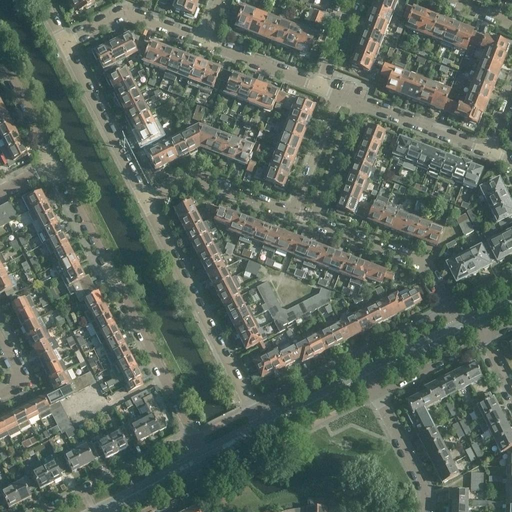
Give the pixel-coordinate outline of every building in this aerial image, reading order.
[(72,0),(68,2),(69,4),(68,4),(71,10),(72,9),(73,11),(77,8),(79,12),(85,9),(86,10),(93,6),(92,5),(93,4),(92,1),(94,0),(72,0)] [(196,8),(197,4),(185,0),(177,0),(174,9),(181,12),(181,13),(184,14),(183,16),(194,20),(198,9),(196,8)] [(281,0),(278,8),(283,10),(286,1),(282,0),(281,0)] [(313,7),(315,0),(301,0),(299,6),(311,10),(313,7)] [(315,0),(313,7),(326,12),(328,6),(330,3),(330,0),(315,0)] [(375,0),(373,7),(393,14),(397,3),(390,0),(375,0)] [(248,33),(255,13),(256,11),(250,9),(250,11),(239,7),(236,15),(239,17),(235,28),(236,28),(236,29),(242,31),(242,30),(248,33)] [(388,26),(393,14),(373,7),(371,13),(370,12),(367,18),(388,26)] [(407,21),(413,9),(408,7),(403,19),(407,21)] [(419,34),(426,14),(413,9),(407,21),(405,29),(419,34)] [(322,21),(324,16),(324,15),(313,11),(311,17),(322,21)] [(259,38),(267,17),(255,13),(248,33),(253,35),(259,38)] [(430,38),(438,17),(432,15),(431,16),(426,14),(419,34),(430,38)] [(271,42),(279,22),(267,17),(259,38),(265,40),(265,39),(271,42)] [(311,17),(311,18),(309,22),(320,27),(322,21),(311,17)] [(442,43),(450,23),(443,21),(444,20),(438,17),(430,38),(442,43)] [(283,47),(290,26),(285,24),(285,23),(285,22),(285,21),(284,20),(283,19),(280,18),(279,22),(271,42),(276,44),(283,47)] [(384,38),(388,26),(367,18),(365,24),(366,25),(364,30),(384,38)] [(453,47),(461,26),(455,24),(455,25),(450,23),(442,43),(453,47)] [(294,51),(302,31),(290,26),(283,47),(288,49),(289,48),(294,51)] [(303,26),(302,31),(294,51),(300,53),(299,53),(305,56),(306,55),(307,55),(311,44),(315,46),(318,38),(314,37),(314,35),(306,32),(308,28),(303,26)] [(478,35),(472,33),(473,32),(467,30),(467,29),(461,26),(453,47),(464,51),(467,43),(474,45),(478,35)] [(379,49),(384,38),(364,30),(362,36),(361,36),(358,42),(379,49)] [(120,39),(117,41),(126,59),(137,53),(139,54),(143,45),(137,43),(137,44),(133,46),(133,45),(132,43),(134,43),(129,33),(119,38),(120,39)] [(492,41),(485,38),(480,36),(476,46),(481,48),(481,49),(486,51),(504,58),(509,46),(506,45),(506,44),(501,42),(501,43),(493,40),(492,41)] [(126,59),(117,41),(106,47),(115,65),(126,59)] [(375,61),(379,49),(358,42),(356,47),(357,48),(355,54),(375,61)] [(154,67),(162,48),(150,43),(148,47),(143,45),(139,54),(145,56),(142,63),(154,67)] [(115,65),(106,47),(102,49),(101,47),(92,52),(97,62),(98,61),(99,63),(103,70),(101,71),(106,80),(119,73),(116,68),(115,65)] [(471,57),(474,48),(470,47),(466,55),(471,57)] [(165,72),(173,52),(162,48),(154,67),(165,72)] [(500,69),(504,58),(486,51),(482,62),(500,69)] [(177,76),(184,56),(173,52),(165,72),(177,76)] [(370,73),(375,61),(355,54),(350,65),(352,66),(351,67),(358,69),(358,68),(370,73)] [(189,81),(196,61),(184,56),(177,76),(189,81)] [(199,89),(208,66),(196,61),(189,81),(187,85),(188,86),(198,90),(199,89)] [(498,74),(500,69),(482,62),(478,73),(497,80),(499,74),(498,74)] [(226,72),(208,66),(199,89),(199,90),(210,94),(212,90),(213,90),(217,91),(218,92),(226,72)] [(395,95),(403,73),(393,69),(385,66),(381,77),(390,81),(386,90),(389,91),(389,92),(395,95)] [(125,69),(122,71),(119,73),(106,80),(110,87),(111,87),(113,90),(131,81),(125,69)] [(223,94),(236,99),(243,79),(226,72),(218,92),(224,94),(223,94)] [(406,98),(414,77),(403,73),(395,95),(401,97),(401,96),(406,98)] [(494,86),(497,80),(478,73),(473,85),(491,92),(493,86),(494,86)] [(418,103),(426,82),(414,77),(406,98),(412,100),(412,101),(418,103)] [(248,103),(255,84),(243,79),(236,99),(248,103)] [(117,102),(137,92),(131,81),(113,90),(115,94),(113,95),(117,102)] [(430,107),(438,86),(426,82),(418,103),(424,106),(424,105),(430,107)] [(259,108),(267,88),(255,84),(248,103),(259,108)] [(489,97),(491,92),(473,85),(469,96),(488,103),(490,98),(489,97)] [(450,91),(438,86),(430,107),(442,112),(442,111),(448,113),(451,103),(446,101),(450,91)] [(279,93),(267,88),(259,108),(271,112),(275,103),(279,93)] [(125,112),(143,103),(137,92),(117,102),(121,110),(123,108),(125,112)] [(282,106),(286,96),(280,94),(277,104),(282,106)] [(485,109),(488,103),(469,96),(464,107),(483,114),(484,109),(485,109)] [(296,100),(291,112),(310,119),(311,115),(313,116),(317,106),(307,102),(306,104),(304,103),(296,100)] [(478,126),(483,114),(464,107),(458,105),(457,105),(459,101),(455,100),(453,104),(449,113),(462,118),(462,119),(470,122),(469,123),(475,125),(475,124),(478,126)] [(128,124),(148,114),(143,103),(125,112),(126,116),(124,117),(128,124)] [(9,120),(5,112),(0,114),(0,128),(10,123),(9,120)] [(306,130),(310,119),(291,112),(287,123),(306,130)] [(136,134),(154,125),(148,114),(128,124),(132,132),(134,131),(136,134)] [(10,123),(0,128),(0,142),(2,141),(16,134),(13,126),(12,127),(10,123)] [(301,142),(306,130),(287,123),(282,135),(301,142)] [(154,125),(136,134),(138,138),(136,139),(140,147),(147,143),(153,140),(156,138),(160,136),(154,125)] [(199,149),(199,128),(198,127),(179,137),(190,156),(197,152),(196,150),(199,149)] [(368,127),(363,139),(380,146),(382,141),(391,144),(389,149),(395,151),(400,139),(381,132),(382,131),(378,130),(378,131),(368,127)] [(211,155),(218,135),(199,128),(199,149),(203,150),(202,152),(211,155)] [(0,149),(3,154),(21,145),(20,141),(16,134),(2,141),(5,147),(0,149)] [(223,158),(230,139),(218,135),(211,155),(218,158),(219,156),(223,158)] [(297,154),(301,142),(282,135),(278,146),(297,154)] [(190,156),(179,137),(168,142),(177,160),(181,158),(182,160),(190,156)] [(177,160),(168,142),(162,146),(160,142),(158,143),(156,138),(153,140),(155,145),(157,148),(166,166),(177,160)] [(234,162),(242,143),(230,139),(223,158),(234,162)] [(384,147),(380,146),(363,139),(359,150),(377,158),(377,156),(381,156),(384,147)] [(404,162),(411,144),(407,142),(406,140),(402,139),(401,140),(400,139),(395,151),(393,157),(392,160),(398,162),(397,165),(402,167),(404,162)] [(253,148),(242,143),(234,162),(246,166),(249,159),(250,156),(250,155),(253,148)] [(416,167),(423,149),(418,147),(418,145),(414,143),(412,144),(411,144),(404,162),(416,167)] [(27,155),(24,147),(23,148),(21,145),(3,154),(9,168),(15,165),(14,162),(27,155)] [(292,166),(297,154),(278,146),(273,159),(292,166)] [(163,167),(166,166),(157,148),(146,154),(150,161),(149,161),(151,164),(149,165),(154,175),(164,169),(163,167)] [(428,171),(435,153),(430,151),(429,149),(425,148),(424,149),(423,149),(416,167),(428,171)] [(378,163),(376,160),(377,158),(359,150),(354,163),(371,169),(375,171),(378,163)] [(438,179),(446,158),(446,157),(445,155),(441,154),(439,155),(435,153),(428,171),(426,175),(437,179),(436,180),(437,180),(438,179)] [(451,180),(458,162),(457,162),(456,160),(453,158),(451,159),(446,158),(438,179),(443,181),(444,182),(447,183),(448,183),(449,183),(451,180)] [(287,177),(292,166),(273,159),(269,170),(287,177)] [(255,164),(250,162),(246,172),(251,174),(254,168),(259,170),(260,166),(255,164)] [(463,185),(470,167),(470,165),(462,162),(461,163),(458,162),(451,180),(463,185)] [(375,171),(371,169),(354,163),(350,174),(367,180),(369,174),(374,175),(375,171)] [(474,168),(470,167),(463,185),(474,190),(481,171),(480,171),(479,169),(475,167),(474,168)] [(286,181),(287,177),(269,170),(266,178),(264,182),(275,186),(274,188),(284,192),(288,182),(286,181)] [(362,192),(367,180),(350,174),(345,185),(362,192)] [(486,202),(504,192),(502,188),(503,186),(501,182),(499,182),(498,180),(480,190),(483,196),(479,198),(481,203),(485,201),(486,202)] [(358,203),(362,192),(345,185),(341,197),(358,203)] [(26,200),(32,211),(46,204),(44,200),(45,200),(41,192),(26,200)] [(505,193),(504,192),(486,202),(491,213),(510,203),(507,199),(508,197),(506,193),(505,193)] [(363,205),(358,203),(341,197),(336,209),(353,216),(353,215),(367,221),(372,209),(368,207),(367,207),(366,210),(362,209),(363,205)] [(174,210),(180,222),(196,214),(190,202),(174,210)] [(379,226),(385,209),(379,206),(380,204),(376,202),(374,205),(373,205),(372,209),(367,221),(379,226)] [(9,203),(3,206),(9,218),(10,217),(15,215),(9,203)] [(511,204),(510,204),(510,203),(491,213),(497,224),(498,223),(502,222),(505,220),(508,225),(511,223),(511,204)] [(48,207),(46,204),(32,211),(28,213),(33,224),(38,222),(52,214),(48,207)] [(9,218),(3,206),(0,207),(0,214),(3,221),(6,219),(9,218)] [(229,232),(235,215),(218,209),(213,221),(228,227),(227,232),(229,232)] [(390,230),(397,213),(385,209),(379,226),(390,230)] [(402,234),(408,218),(397,213),(390,230),(402,234)] [(55,221),(52,214),(38,222),(43,232),(57,225),(55,222),(55,221)] [(202,225),(196,214),(180,222),(186,233),(202,225)] [(240,237),(247,220),(235,215),(229,232),(240,237)] [(458,225),(468,220),(465,215),(455,220),(458,225)] [(413,239),(420,222),(408,218),(402,234),(413,239)] [(252,241),(258,224),(247,220),(240,237),(252,241)] [(471,226),(468,220),(458,225),(461,231),(471,226)] [(425,243),(431,226),(420,222),(413,239),(425,243)] [(263,246),(270,228),(258,224),(252,241),(263,246)] [(59,228),(57,225),(43,232),(39,234),(45,245),(63,236),(59,228)] [(207,236),(202,225),(186,233),(191,244),(207,236)] [(443,231),(431,226),(425,243),(436,248),(443,231)] [(473,232),(471,226),(461,231),(464,237),(473,232)] [(275,250),(282,233),(270,228),(263,246),(275,250)] [(511,237),(509,232),(499,238),(508,256),(510,257),(511,255),(511,237)] [(299,240),(282,233),(275,250),(287,255),(287,254),(290,246),(296,248),(299,240)] [(66,243),(63,236),(45,245),(50,255),(54,253),(68,246),(66,243)] [(213,247),(207,236),(191,244),(197,255),(213,247)] [(503,259),(508,256),(499,238),(487,244),(489,249),(483,252),(489,264),(496,260),(497,262),(499,262),(503,261),(503,259)] [(304,261),(311,244),(299,240),(296,248),(290,246),(287,254),(287,255),(304,261)] [(316,266),(322,249),(311,244),(304,261),(316,266)] [(489,266),(489,264),(483,252),(489,249),(487,244),(483,246),(482,244),(467,252),(478,272),(482,269),(484,270),(488,268),(489,266)] [(69,248),(68,246),(54,253),(59,265),(74,257),(69,248)] [(202,266),(218,258),(213,247),(197,255),(202,266)] [(328,270),(334,253),(322,249),(316,266),(328,270)] [(477,274),(478,272),(467,252),(457,257),(458,259),(467,277),(471,275),(473,276),(477,274)] [(339,275),(346,257),(334,253),(328,270),(339,275)] [(222,256),(218,258),(202,266),(214,288),(230,280),(224,269),(228,267),(222,256)] [(77,264),(74,257),(59,265),(65,275),(79,268),(77,264)] [(351,279),(357,262),(346,257),(339,275),(351,279)] [(467,277),(458,259),(457,257),(445,263),(446,265),(443,266),(443,268),(443,269),(444,271),(445,272),(446,272),(449,271),(456,283),(460,281),(462,281),(466,279),(466,278),(467,277)] [(245,272),(251,275),(252,271),(258,273),(260,266),(249,262),(245,272)] [(362,283),(369,266),(357,262),(351,279),(362,283)] [(4,265),(1,266),(0,266),(0,280),(7,277),(5,274),(7,272),(8,270),(6,267),(4,265)] [(386,279),(388,274),(369,266),(362,283),(363,284),(363,283),(366,284),(367,280),(381,285),(383,278),(386,279)] [(80,271),(79,268),(65,275),(61,277),(70,296),(81,290),(80,288),(77,282),(85,278),(81,271),(80,271)] [(7,277),(0,280),(0,294),(4,292),(7,298),(19,292),(16,287),(17,286),(12,275),(7,277)] [(88,276),(85,278),(77,282),(80,288),(91,282),(88,276)] [(237,295),(235,291),(230,280),(214,288),(221,303),(237,295)] [(83,293),(94,288),(91,282),(80,288),(81,290),(83,293)] [(256,289),(259,294),(270,289),(267,283),(256,289)] [(86,299),(97,294),(94,288),(83,293),(86,299)] [(262,299),(273,294),(270,289),(259,294),(262,299)] [(89,312),(103,304),(101,301),(102,301),(98,293),(97,294),(86,299),(83,293),(81,290),(70,296),(71,297),(75,294),(79,304),(84,301),(89,312)] [(319,295),(318,296),(328,304),(332,294),(321,290),(319,295)] [(414,292),(399,299),(405,311),(420,303),(414,292)] [(275,299),(273,294),(262,299),(265,305),(275,299)] [(221,303),(228,317),(244,309),(237,295),(221,303)] [(405,311),(399,299),(397,295),(385,301),(393,317),(405,311)] [(328,304),(318,296),(313,298),(319,309),(328,304)] [(11,306),(16,317),(30,310),(35,308),(29,297),(22,300),(11,306)] [(319,309),(313,298),(308,301),(313,312),(315,311),(319,309)] [(267,310),(278,305),(275,299),(265,305),(267,310)] [(49,307),(46,301),(41,304),(44,309),(49,307)] [(313,312),(308,301),(303,304),(308,314),(313,312)] [(382,323),(393,317),(385,301),(374,307),(382,323)] [(105,308),(103,304),(89,312),(84,314),(90,325),(95,322),(109,315),(105,308)] [(308,314),(303,304),(297,306),(303,317),(305,316),(308,314)] [(272,320),(281,310),(278,305),(267,310),(268,311),(271,316),(272,320)] [(303,317),(297,306),(292,309),(297,320),(301,318),(303,317)] [(371,328),(382,323),(374,307),(363,312),(371,328)] [(30,310),(16,317),(22,328),(36,321),(40,318),(35,308),(30,310)] [(250,320),(244,309),(228,317),(234,328),(250,320)] [(297,320),(292,309),(287,312),(288,325),(297,320)] [(63,320),(58,310),(52,313),(57,323),(63,320)] [(288,325),(287,312),(281,310),(272,320),(277,322),(276,322),(279,329),(277,330),(280,334),(285,331),(283,327),(287,325),(288,325)] [(316,318),(315,311),(313,312),(308,314),(305,316),(308,321),(316,318)] [(360,334),(371,328),(363,312),(352,318),(360,334)] [(100,333),(114,326),(112,322),(113,322),(109,315),(95,322),(100,333)] [(349,340),(360,334),(352,318),(338,325),(342,333),(345,332),(349,340)] [(256,331),(250,320),(234,328),(240,339),(256,331)] [(41,331),(36,321),(22,328),(27,338),(41,331)] [(335,347),(349,340),(345,332),(342,333),(338,325),(327,331),(335,347)] [(116,329),(114,326),(100,333),(97,335),(100,342),(104,340),(105,343),(105,344),(120,336),(116,329)] [(41,331),(27,338),(33,349),(47,342),(51,340),(45,329),(41,331)] [(259,337),(256,331),(240,339),(246,351),(256,346),(262,343),(267,340),(264,334),(259,337)] [(324,352),(335,347),(327,331),(316,337),(324,352)] [(124,344),(120,336),(105,344),(105,343),(102,345),(108,356),(111,355),(111,354),(125,347),(123,344),(124,344)] [(313,358),(324,352),(316,337),(305,342),(313,358)] [(47,342),(33,349),(38,359),(52,352),(47,342)] [(302,364),(313,358),(305,342),(294,348),(299,360),(302,364)] [(126,349),(125,347),(111,354),(111,355),(116,365),(131,358),(126,349)] [(293,363),(299,360),(294,348),(279,355),(285,367),(289,365),(290,368),(294,366),(293,363)] [(285,367),(279,355),(277,351),(265,357),(273,373),(285,367)] [(57,363),(52,352),(38,359),(44,370),(58,363),(57,363)] [(273,373),(265,357),(249,365),(253,373),(257,370),(262,379),(273,373)] [(135,365),(131,358),(116,365),(122,376),(136,368),(134,365),(135,365)] [(57,363),(58,363),(44,370),(49,381),(63,374),(67,372),(62,361),(57,363)] [(462,369),(470,386),(482,380),(476,369),(477,369),(475,365),(474,365),(474,364),(472,365),(466,368),(466,369),(462,370),(462,369)] [(138,372),(136,368),(122,376),(127,386),(125,387),(128,393),(132,391),(129,386),(140,380),(142,379),(138,372)] [(470,386),(462,369),(461,370),(462,371),(459,372),(458,372),(457,372),(452,375),(449,376),(457,392),(470,386)] [(67,372),(63,374),(49,381),(55,391),(63,387),(68,384),(72,382),(67,372)] [(94,376),(98,383),(102,391),(108,388),(106,384),(108,383),(103,372),(94,376)] [(90,373),(84,376),(90,387),(95,384),(90,373)] [(90,387),(84,376),(79,379),(84,390),(90,387)] [(457,392),(449,376),(446,378),(441,381),(441,380),(440,381),(440,382),(437,383),(436,382),(445,399),(457,392)] [(84,390),(79,379),(73,382),(79,392),(84,390)] [(143,385),(140,380),(129,386),(132,391),(143,385)] [(79,392),(73,382),(72,382),(68,384),(74,395),(79,392)] [(445,399),(436,382),(436,383),(436,384),(433,385),(432,385),(427,388),(426,388),(425,389),(426,392),(433,405),(445,399)] [(74,395),(68,384),(63,387),(68,398),(74,395)] [(59,402),(68,398),(63,387),(55,391),(43,397),(48,408),(59,402)] [(131,399),(132,400),(137,409),(137,411),(138,410),(142,418),(139,419),(149,438),(149,437),(152,435),(152,436),(158,433),(166,429),(165,428),(166,428),(163,422),(164,421),(163,419),(160,413),(151,396),(149,397),(146,392),(131,399)] [(424,410),(433,405),(426,392),(419,396),(419,395),(418,396),(415,398),(414,398),(413,398),(414,398),(406,402),(409,407),(404,410),(413,429),(415,428),(419,436),(434,429),(424,410)] [(479,405),(492,398),(489,394),(477,400),(479,405)] [(50,411),(48,408),(43,397),(32,403),(39,416),(49,411),(50,411)] [(492,399),(492,398),(479,405),(476,406),(483,419),(499,411),(499,410),(498,411),(496,408),(497,407),(496,406),(493,401),(494,401),(493,399),(492,399)] [(50,413),(62,408),(59,402),(48,408),(50,411),(49,411),(50,413)] [(39,416),(32,403),(21,408),(28,422),(39,416)] [(28,422),(21,408),(10,414),(17,427),(19,432),(30,426),(28,422)] [(53,419),(64,413),(62,408),(50,413),(53,419)] [(499,411),(483,419),(489,431),(505,423),(504,421),(501,415),(500,415),(498,411),(499,411)] [(56,424),(67,418),(64,413),(53,419),(56,424)] [(17,427),(10,414),(0,419),(0,420),(6,433),(17,427)] [(58,429),(70,423),(67,418),(56,424),(58,429)] [(148,438),(149,438),(139,419),(123,426),(130,442),(136,439),(138,443),(139,443),(145,440),(145,439),(148,437),(148,438)] [(0,441),(9,437),(6,433),(0,420),(0,441)] [(73,429),(70,423),(58,429),(61,435),(73,429)] [(505,424),(505,423),(489,431),(495,442),(511,434),(510,434),(508,431),(509,430),(508,430),(505,424)] [(452,427),(455,433),(455,434),(460,431),(457,425),(452,427)] [(125,445),(130,442),(123,426),(117,429),(118,433),(108,438),(116,454),(119,452),(120,453),(126,450),(126,449),(127,449),(125,445)] [(434,429),(419,436),(418,437),(419,439),(422,444),(421,444),(422,445),(423,445),(424,448),(423,449),(440,441),(434,429)] [(511,434),(495,442),(501,455),(506,452),(511,448),(511,438),(510,435),(511,434)] [(116,454),(108,438),(98,443),(96,440),(95,438),(90,441),(91,442),(90,443),(98,458),(103,456),(105,460),(107,459),(113,456),(113,455),(116,454)] [(93,461),(98,458),(90,443),(91,442),(90,441),(89,441),(90,443),(85,445),(86,446),(74,452),(83,468),(83,467),(86,466),(86,467),(93,463),(92,463),(94,462),(93,461)] [(430,461),(446,452),(440,441),(423,449),(425,449),(426,452),(426,453),(429,459),(430,461)] [(472,454),(469,448),(464,450),(468,457),(472,454)] [(83,468),(74,452),(64,457),(62,454),(57,457),(64,472),(70,469),(72,474),(73,473),(80,470),(79,469),(82,468),(83,468)] [(435,473),(452,464),(446,452),(430,461),(431,462),(434,468),(433,468),(434,468),(435,468),(436,472),(435,472),(435,473)] [(59,475),(64,472),(57,457),(51,460),(53,463),(42,468),(50,484),(51,484),(50,484),(54,482),(54,483),(60,480),(61,479),(59,475)] [(458,476),(452,464),(435,473),(437,472),(438,476),(438,477),(441,482),(442,484),(443,483),(443,484),(447,482),(447,481),(458,476)] [(50,485),(50,484),(42,468),(32,474),(32,473),(26,476),(33,491),(39,489),(40,490),(41,489),(41,490),(47,487),(47,486),(50,484),(50,485)] [(28,494),(33,491),(26,476),(20,479),(22,482),(11,487),(20,503),(23,501),(24,502),(29,499),(31,498),(28,494)] [(20,504),(20,503),(11,487),(2,492),(1,492),(0,491),(0,505),(1,508),(7,505),(9,509),(10,508),(10,509),(16,506),(16,505),(19,503),(20,504)] [(449,491),(449,504),(467,504),(467,492),(449,491)] [(325,509),(325,501),(308,500),(308,509),(307,509),(307,510),(307,511),(300,511),(300,510),(299,510),(299,511),(294,511),(293,511),(325,511),(326,509),(325,509)]
